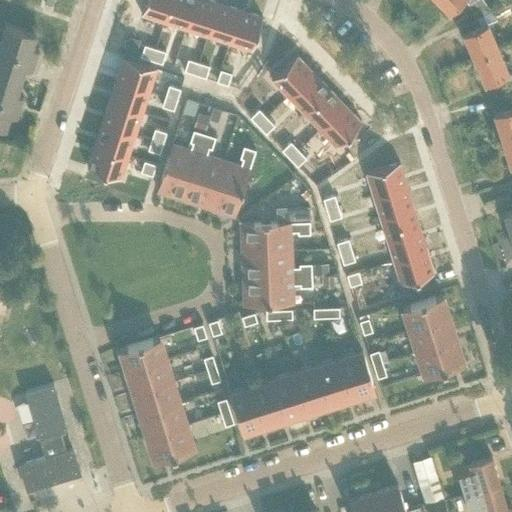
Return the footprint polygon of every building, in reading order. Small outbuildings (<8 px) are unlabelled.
[(164,21),(170,0),(145,0),(141,14),(164,21)] [(170,0),(164,21),(185,28),(194,0),(170,0)] [(194,0),(185,28),(207,35),(218,2),(212,0),(194,0)] [(438,0),(450,12),(461,0),(438,0)] [(483,0),(474,0),(468,4),(473,12),(486,3),(483,0)] [(229,42),(240,9),(218,2),(207,35),(229,42)] [(486,3),(473,12),(478,19),(491,11),(486,3)] [(240,9),(229,42),(251,50),(262,16),(240,9)] [(0,39),(0,48),(35,59),(38,49),(31,47),(36,33),(5,23),(0,39)] [(482,25),(463,33),(474,58),(498,48),(487,23),(482,25)] [(141,56),(151,59),(155,48),(144,44),(141,56)] [(0,73),(20,81),(25,67),(31,69),(35,59),(0,48),(0,73)] [(155,48),(151,59),(162,63),(166,51),(155,48)] [(474,58),(485,83),(509,73),(498,48),(474,58)] [(271,79),(288,96),(313,71),(297,54),(271,79)] [(116,79),(149,90),(156,67),(123,57),(116,79)] [(195,74),(198,62),(188,59),(184,70),(195,74)] [(198,62),(195,74),(205,77),(209,65),(198,62)] [(231,73),(220,69),(216,81),(227,84),(231,73)] [(329,88),(313,71),(288,96),(304,112),(329,88)] [(0,99),(19,106),(23,96),(16,94),(20,81),(0,73),(0,99)] [(116,79),(109,101),(142,112),(149,90),(116,79)] [(168,84),(165,95),(176,99),(180,88),(168,84)] [(329,88),(304,112),(320,129),(345,104),(329,88)] [(173,109),(176,99),(165,95),(161,105),(173,109)] [(19,106),(0,99),(0,126),(5,128),(9,114),(16,116),(19,106)] [(135,133),(142,112),(109,101),(101,122),(135,133)] [(345,104),(320,129),(336,146),(361,121),(345,104)] [(511,106),(494,112),(502,139),(511,135),(511,106)] [(258,125),(267,116),(259,108),(250,117),(258,125)] [(274,124),(267,116),(258,125),(266,133),(274,124)] [(94,144),(128,155),(135,133),(101,122),(94,144)] [(150,138),(162,142),(166,131),(154,128),(150,138)] [(172,143),(157,190),(183,198),(204,133),(193,129),(189,141),(192,142),(190,149),(172,143)] [(208,206),(223,160),(207,154),(209,147),(211,148),(215,136),(204,133),(183,198),(208,206)] [(511,135),(502,139),(510,165),(511,164),(511,135)] [(162,142),(150,138),(147,149),(159,153),(162,142)] [(282,150),(290,158),(298,149),(291,141),(282,150)] [(128,155),(94,144),(87,167),(121,177),(128,155)] [(223,160),(208,206),(234,214),(249,168),(250,168),(256,149),(243,145),(240,157),(242,158),(240,165),(223,160)] [(306,157),(298,149),(290,158),(297,166),(306,157)] [(155,164),(144,160),(140,171),(152,175),(155,164)] [(373,194),(406,184),(399,161),(366,172),(373,194)] [(380,216),(413,206),(406,184),(373,194),(380,216)] [(323,198),(326,209),(338,205),(335,195),(323,198)] [(293,219),(309,218),(309,205),(293,206),(293,219)] [(338,205),(326,209),(330,219),(341,216),(338,205)] [(386,238),(420,228),(413,206),(380,216),(386,238)] [(242,250),(291,249),(290,231),(298,231),(298,233),(310,233),(310,220),(290,221),(241,223),(242,250)] [(393,260),(427,249),(420,228),(386,238),(393,260)] [(336,242),(340,252),(351,249),(348,238),(336,242)] [(292,266),(291,249),(242,250),(243,277),(312,274),(311,263),(299,263),(299,266),(292,266)] [(351,249),(340,252),(343,263),(355,260),(351,249)] [(427,249),(393,260),(400,282),(434,272),(427,249)] [(362,282),(358,271),(347,274),(350,285),(362,282)] [(243,277),(244,304),(293,302),(292,284),(300,283),(300,286),(312,286),(312,274),(243,277)] [(410,329),(449,316),(442,294),(402,306),(410,329)] [(340,316),(340,306),(327,307),(327,317),(340,316)] [(314,317),(327,317),(327,307),(314,307),(314,317)] [(279,309),(280,318),(293,318),(293,308),(279,309)] [(280,318),(279,309),(266,309),(267,319),(280,318)] [(257,321),(254,312),(241,316),(244,325),(257,321)] [(449,316),(410,329),(417,351),(456,338),(449,316)] [(369,317),(359,320),(364,333),(373,330),(369,317)] [(208,321),(212,334),(221,331),(217,318),(208,321)] [(197,339),(206,336),(202,323),(193,326),(197,339)] [(159,336),(120,348),(127,370),(166,358),(159,336)] [(424,373),(463,360),(456,338),(417,351),(424,373)] [(340,356),(352,396),(375,388),(362,349),(340,356)] [(373,364),(383,362),(379,349),(369,352),(373,364)] [(207,369),(216,367),(212,354),(203,357),(207,369)] [(318,363),(330,403),(352,396),(340,356),(318,363)] [(166,358),(127,370),(134,392),(173,380),(166,358)] [(387,374),(383,362),(373,364),(377,377),(387,374)] [(309,409),(330,403),(318,363),(296,370),(309,409)] [(216,367),(207,369),(211,382),(220,379),(216,367)] [(309,409),(296,370),(274,377),(287,416),(309,409)] [(265,423),(287,416),(274,377),(253,384),(265,423)] [(173,380),(134,392),(140,414),(180,402),(173,380)] [(39,437),(60,431),(69,428),(53,382),(25,391),(39,437)] [(230,391),(243,430),(265,423),(253,384),(230,391)] [(217,400),(221,413),(230,410),(226,397),(217,400)] [(140,414),(147,436),(187,423),(180,402),(140,414)] [(225,425),(234,423),(230,410),(221,413),(225,425)] [(187,423),(147,436),(154,458),(194,446),(187,423)] [(44,456),(19,464),(27,489),(80,473),(73,448),(66,450),(60,431),(39,437),(44,456)] [(469,462),(457,466),(465,492),(466,492),(500,481),(491,455),(469,462)] [(412,461),(425,503),(443,497),(431,456),(412,461)] [(496,511),(508,508),(500,481),(466,492),(468,500),(469,500),(472,511),(496,511)] [(374,492),(380,511),(419,511),(418,506),(406,510),(398,484),(374,492)] [(380,511),(374,492),(349,499),(353,511),(380,511)] [(448,511),(444,499),(426,505),(428,511),(448,511)]
